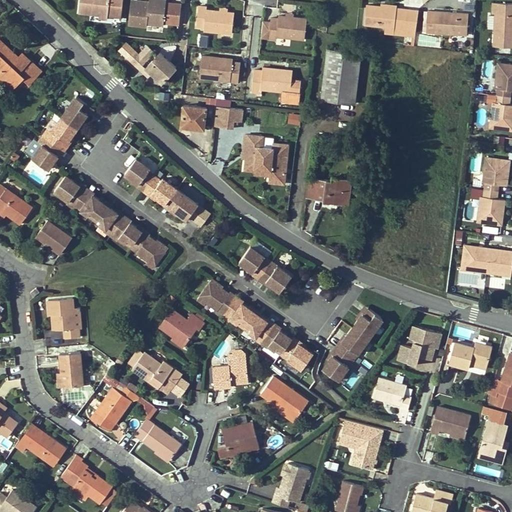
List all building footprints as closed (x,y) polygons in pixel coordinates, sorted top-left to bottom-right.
[(79,0),(79,13),(100,15),(102,13),(108,14),(109,0),(79,0)] [(147,24),(163,25),(166,0),(149,0),(149,1),(149,5),(131,3),(129,25),(147,27),(147,24)] [(511,3),(493,2),(493,13),(495,13),(493,46),(511,46),(511,3)] [(232,33),(234,13),(228,13),(219,12),(206,10),(206,7),(199,6),(196,26),(204,27),(203,30),(218,32),(229,33),(232,33)] [(397,8),(381,7),(366,6),(364,25),(385,27),(385,33),(415,36),(419,11),(397,8)] [(467,35),(469,14),(427,11),(426,32),(467,35)] [(277,36),(304,40),(307,18),(295,16),(294,21),(285,20),(271,18),(268,40),(276,41),(277,36)] [(29,83),(41,70),(23,53),(19,57),(16,60),(12,57),(15,53),(0,38),(0,81),(11,91),(24,77),(29,83)] [(143,66),(155,53),(148,47),(140,56),(136,51),(129,59),(140,70),(143,66)] [(356,103),(362,53),(328,49),(321,99),(356,103)] [(162,84),(177,68),(161,53),(147,69),(153,75),(162,84)] [(199,78),(232,81),(237,82),(239,63),(232,62),(232,59),(202,55),(199,78)] [(498,88),(497,95),(511,97),(511,64),(499,63),(496,88),(498,88)] [(140,70),(149,78),(153,75),(147,69),(143,66),(140,70)] [(261,90),(284,92),(300,94),(301,81),(292,80),(293,71),(263,67),(262,71),(254,70),(252,92),(261,94),(261,90)] [(491,127),(511,129),(511,104),(511,99),(511,97),(497,95),(496,103),(494,103),(491,127)] [(53,152),(57,146),(62,139),(68,144),(72,138),(78,129),(83,122),(88,115),(86,114),(90,107),(77,98),(53,132),(49,129),(39,143),(43,145),(33,160),(49,170),(54,164),(55,163),(59,156),(53,152)] [(213,98),(212,124),(242,126),(243,107),(230,106),(231,99),(213,98)] [(181,125),(204,128),(206,107),(183,104),(181,125)] [(83,122),(86,124),(95,111),(90,107),(86,114),(88,115),(83,122)] [(289,111),(287,122),(299,124),(301,113),(289,111)] [(287,183),(289,142),(274,141),(274,134),(243,133),(241,173),(267,174),(267,182),(287,183)] [(493,134),(492,142),(504,144),(505,136),(493,134)] [(68,144),(62,139),(57,146),(53,152),(59,156),(55,163),(57,164),(74,139),(72,138),(68,144)] [(124,174),(133,180),(145,189),(156,198),(165,204),(167,203),(173,207),(172,209),(177,212),(186,220),(198,204),(177,188),(163,178),(162,180),(155,175),(149,171),(150,168),(137,158),(124,174)] [(485,183),(485,190),(500,192),(501,185),(507,185),(511,160),(487,158),(484,183),(485,183)] [(349,205),(352,178),(332,176),(331,180),(309,177),(307,198),(323,200),(323,201),(349,205)] [(94,197),(91,201),(85,197),(78,192),(82,187),(76,183),(67,177),(56,192),(70,202),(67,206),(81,215),(83,212),(107,229),(104,233),(117,242),(119,239),(148,259),(144,264),(153,269),(168,247),(163,243),(161,246),(156,242),(149,237),(147,239),(142,236),(141,235),(143,232),(138,228),(131,223),(127,228),(121,223),(115,218),(118,214),(106,205),(94,197)] [(156,198),(145,189),(133,180),(131,182),(155,200),(156,198)] [(0,208),(7,214),(21,224),(33,208),(0,183),(0,208)] [(82,187),(78,192),(85,197),(91,201),(94,197),(96,195),(83,185),(82,187)] [(500,192),(485,190),(484,197),(482,197),(479,222),(503,225),(506,199),(499,198),(500,192)] [(173,207),(167,203),(165,204),(164,207),(175,215),(177,212),(172,209),(173,207)] [(118,214),(115,218),(121,223),(127,228),(131,223),(132,221),(119,212),(118,214)] [(46,244),(60,254),(72,237),(47,220),(38,234),(48,241),(46,244)] [(143,232),(141,235),(142,236),(147,239),(149,237),(151,234),(140,226),(138,228),(143,232)] [(36,236),(46,244),(48,241),(38,234),(36,236)] [(465,245),(462,269),(489,272),(492,248),(465,245)] [(255,270),(262,274),(268,278),(266,281),(272,285),(280,291),(291,276),(250,247),(239,262),(248,268),(253,273),(255,270)] [(489,272),(511,275),(511,250),(492,248),(489,272)] [(268,278),(262,274),(255,270),(253,273),(248,268),(246,271),(270,288),(272,285),(266,281),(268,278)] [(266,321),(259,316),(253,311),(247,308),(240,303),(238,307),(231,302),(225,298),(228,294),(221,289),(222,287),(220,285),(211,279),(196,300),(204,305),(206,302),(217,310),(215,313),(227,322),(229,319),(242,327),(255,336),(253,339),(264,348),(267,345),(301,369),(312,353),(304,347),(298,343),(296,345),(290,341),(291,339),(285,334),(278,330),(276,333),(269,329),(263,325),(266,321)] [(36,286),(30,291),(34,295),(40,290),(36,286)] [(225,298),(231,302),(238,307),(240,303),(242,300),(230,291),(228,294),(225,298)] [(65,338),(80,336),(80,328),(76,328),(73,298),(48,300),(50,315),(52,315),(57,315),(58,330),(64,329),(65,338)] [(247,308),(253,311),(259,316),(261,313),(249,305),(247,308)] [(365,313),(367,315),(370,309),(366,306),(357,318),(359,320),(365,313)] [(383,319),(370,309),(367,315),(365,313),(359,320),(353,328),(347,337),(343,342),(345,344),(341,349),(335,357),(333,355),(329,360),(323,369),(338,381),(383,319)] [(198,327),(199,328),(204,321),(192,313),(188,319),(173,310),(161,327),(173,336),(185,344),(198,327)] [(263,325),(269,329),(276,333),(278,330),(280,326),(268,318),(266,321),(263,325)] [(417,364),(420,356),(423,344),(434,347),(437,348),(442,332),(414,325),(410,338),(415,339),(413,347),(403,344),(398,359),(417,364)] [(287,331),(285,334),(291,339),(290,341),(296,345),(298,343),(304,347),(306,345),(287,331)] [(344,335),(327,359),(329,360),(333,355),(335,357),(341,349),(345,344),(343,342),(347,337),(344,335)] [(183,347),(185,344),(173,336),(171,339),(183,347)] [(469,368),(471,363),(471,360),(488,364),(492,346),(475,342),(474,347),(454,342),(449,363),(469,368)] [(420,356),(431,358),(434,347),(423,344),(420,356)] [(241,348),(230,349),(228,353),(228,359),(246,357),(246,352),(241,348)] [(61,372),(63,386),(83,384),(83,382),(81,351),(60,353),(61,372)] [(164,360),(162,363),(145,351),(132,369),(147,380),(150,377),(161,385),(169,391),(182,374),(164,360)] [(511,352),(501,382),(492,379),(487,394),(491,396),(489,403),(497,405),(500,398),(497,397),(499,391),(511,395),(511,352)] [(232,384),(231,379),(248,377),(246,357),(228,359),(229,365),(213,367),(215,388),(232,386),(232,384)] [(487,368),(488,364),(471,360),(471,363),(487,368)] [(103,378),(109,382),(114,376),(108,372),(103,378)] [(261,394),(269,398),(297,418),(303,410),(308,402),(309,400),(274,376),(261,394)] [(158,389),(161,385),(150,377),(147,380),(158,389)] [(399,407),(399,409),(407,411),(411,398),(404,396),(406,386),(378,378),(372,399),(399,407)] [(88,383),(83,384),(63,386),(65,403),(88,400),(97,388),(95,386),(94,384),(93,384),(88,383)] [(169,391),(161,385),(158,389),(166,394),(169,391)] [(141,396),(126,386),(121,393),(114,387),(102,403),(95,398),(91,405),(98,410),(91,419),(96,423),(97,421),(110,430),(132,400),(138,400),(141,396)] [(511,410),(511,406),(511,395),(499,391),(497,397),(500,398),(497,405),(511,410)] [(294,421),(297,418),(269,398),(267,401),(294,421)] [(2,413),(0,411),(0,402),(0,401),(0,431),(8,437),(19,421),(4,411),(2,413)] [(303,410),(310,415),(316,407),(308,402),(303,410)] [(451,432),(466,436),(471,415),(438,406),(431,431),(439,434),(440,429),(451,432)] [(182,443),(147,419),(136,434),(157,449),(171,459),(182,443)] [(383,429),(346,419),(340,443),(355,447),(351,464),(372,470),(383,429)] [(502,446),(504,439),(507,425),(488,420),(479,456),(490,459),(496,458),(497,455),(504,457),(507,447),(502,446)] [(245,447),(259,443),(253,421),(223,428),(227,444),(217,446),(220,457),(246,450),(245,447)] [(33,424),(31,427),(45,436),(46,433),(33,424)] [(21,441),(29,447),(30,444),(36,449),(38,447),(56,460),(66,447),(46,433),(45,436),(31,427),(21,441)] [(36,449),(30,444),(29,447),(53,464),(56,460),(38,447),(36,449)] [(169,463),(171,459),(157,449),(154,453),(169,463)] [(60,476),(74,485),(88,496),(90,494),(101,502),(113,485),(99,475),(97,478),(92,475),(93,473),(86,469),(87,467),(88,466),(81,461),(83,458),(76,453),(67,467),(60,476)] [(323,459),(322,466),(337,469),(338,462),(323,459)] [(289,463),(288,466),(285,475),(281,487),(277,486),(275,494),(290,499),(298,502),(309,469),(289,463)] [(99,475),(87,467),(86,469),(93,473),(92,475),(97,478),(99,475)] [(334,510),(340,511),(354,511),(356,506),(359,496),(361,496),(363,488),(342,482),(334,510)] [(86,500),(88,496),(74,485),(71,489),(86,500)] [(8,511),(32,511),(37,505),(13,488),(8,496),(1,491),(0,491),(0,507),(1,506),(8,511)] [(411,511),(445,511),(448,503),(451,504),(453,494),(436,490),(434,497),(416,493),(411,511)] [(290,499),(275,494),(273,501),(288,506),(290,499)] [(148,511),(143,508),(131,500),(122,511),(148,511)]
